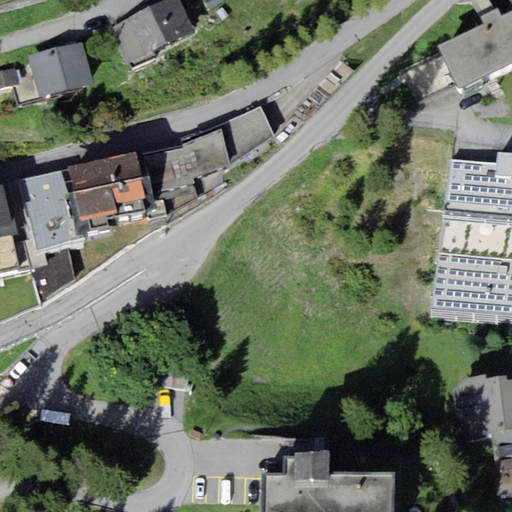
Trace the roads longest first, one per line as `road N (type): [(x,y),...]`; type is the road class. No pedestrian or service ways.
road 1 (residential): [(0,495),(58,489),(151,503),(167,493),(179,462),(172,440),(150,425),(68,407),(46,394),(36,375),(54,347),(172,271),(180,240)]
road 2 (residential): [(399,0),(269,88),(171,126),(0,171)]
road 3 (residential): [(180,240),(339,113),(448,0)]
road 4 (residential): [(0,338),(180,240)]
road 5 (residential): [(0,46),(127,0)]
